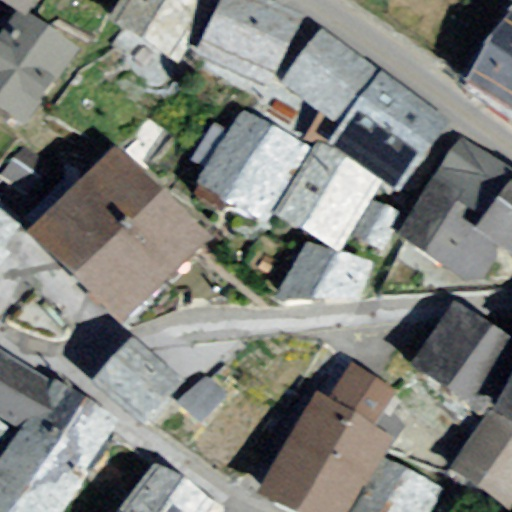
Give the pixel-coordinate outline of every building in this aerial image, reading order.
[(41,0),(0,0),(0,5),(32,20),(41,0)] [(126,0),(113,26),(173,57),(202,0),(126,0)] [(264,94),(300,15),(267,0),(220,0),(192,62),(264,94)] [(0,55),(0,106),(22,121),(66,56),(21,25),(0,55)] [(511,34),(503,29),(469,90),(511,113),(511,34)] [(279,82),(331,121),(369,71),(317,32),(279,82)] [(333,139),(397,188),(447,122),(383,73),(333,139)] [(304,147),(234,107),(191,181),(261,221),(304,147)] [(481,279),(503,243),(497,239),(511,216),(511,172),(463,140),(399,241),(465,282),(481,279)] [(124,325),(207,235),(113,147),(29,237),(124,325)] [(283,212),(339,243),(375,178),(319,147),(283,212)] [(404,223),(371,209),(354,248),(387,262),(404,223)] [(0,249),(16,225),(0,214),(0,249)] [(511,216),(497,239),(503,243),(511,249),(511,216)] [(355,302),(370,268),(310,246),(282,300),(355,302)] [(414,371),(465,403),(504,341),(453,309),(414,371)] [(103,394),(150,429),(181,388),(134,353),(103,394)] [(0,424),(18,437),(50,392),(0,357),(0,424)] [(368,431),(388,394),(350,374),(330,411),(368,431)] [(175,417),(198,431),(224,389),(200,375),(175,417)] [(0,482),(0,511),(72,511),(120,437),(55,396),(0,482)] [(317,403),(263,502),(281,511),(357,511),(394,445),(368,431),(330,411),(317,403)] [(511,407),(499,429),(511,436),(511,407)] [(454,485),(498,511),(511,511),(511,442),(488,428),(454,485)] [(0,448),(8,436),(0,430),(0,448)] [(361,511),(434,511),(441,499),(384,469),(361,511)] [(131,511),(207,511),(209,510),(155,476),(131,511)]
